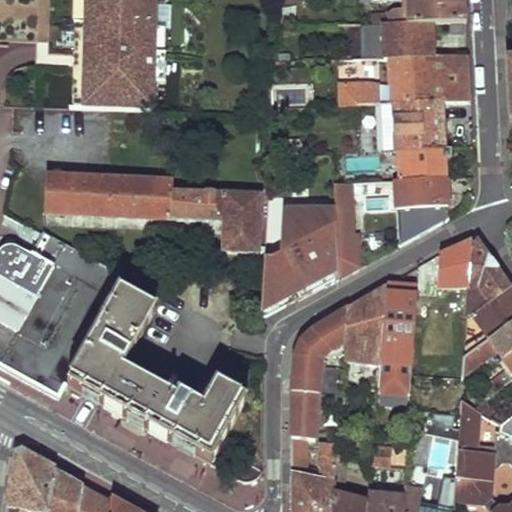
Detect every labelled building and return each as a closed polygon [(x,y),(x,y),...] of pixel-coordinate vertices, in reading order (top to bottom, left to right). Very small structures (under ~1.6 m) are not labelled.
[(89,0),(77,0),(74,111),(86,111),(89,0)] [(89,0),(86,111),(155,114),(157,82),(158,56),(159,30),(160,0),(89,0)] [(387,13),(387,23),(430,22),(465,20),(464,0),(368,0),(369,3),(406,1),(407,12),(387,13)] [(387,13),(370,14),(370,24),(387,23),(387,13)] [(353,55),(353,61),(367,61),(392,59),(431,57),(430,22),(387,23),(370,24),(355,25),(355,36),(381,36),(382,53),(353,55)] [(355,25),(338,26),(339,37),(355,36),(355,25)] [(169,31),(159,30),(158,56),(168,56),(169,31)] [(34,44),(0,44),(0,84),(9,84),(9,61),(34,61),(34,44)] [(339,85),(340,108),(357,107),(440,102),(468,99),(466,54),(431,57),(392,59),(393,83),(339,85)] [(168,56),(158,56),(157,82),(167,83),(168,56)] [(359,137),(360,155),(391,153),(409,151),(443,149),(440,102),(357,107),(358,124),(388,122),(388,111),(392,111),(393,144),(389,145),(389,135),(359,137)] [(409,151),(411,182),(439,180),(439,160),(447,159),(447,148),(443,149),(409,151)] [(391,153),(392,164),(409,163),(409,151),(391,153)] [(174,180),(45,175),(44,184),(173,189),(174,180)] [(392,184),(394,211),(445,207),(443,180),(439,180),(411,182),(392,184)] [(44,184),(44,212),(224,220),(222,249),(260,250),(262,193),(173,189),(44,184)] [(332,207),(334,280),(356,267),(356,232),(350,232),(350,194),(374,193),(374,185),(332,188),(332,207)] [(0,203),(0,360),(15,369),(60,393),(66,383),(121,288),(124,274),(0,203)] [(283,256),(266,256),(264,317),(334,280),(332,207),(284,208),(283,256)] [(470,311),(470,315),(511,286),(480,240),(476,242),(470,311)] [(427,263),(424,285),(441,285),(442,265),(437,257),(427,263)] [(381,388),(416,391),(424,285),(427,263),(391,283),(384,355),(381,388)] [(351,306),(346,352),(384,355),(391,283),(351,306)] [(468,357),(511,324),(511,286),(470,315),(484,336),(469,348),(468,357)] [(121,288),(66,383),(139,423),(209,461),(219,446),(246,398),(217,382),(204,406),(177,391),(174,397),(123,368),(155,309),(121,288)] [(499,352),(504,361),(511,355),(511,324),(468,357),(466,375),(499,352)] [(294,389),(321,394),(342,397),(345,369),(294,361),(294,389)] [(449,379),(446,415),(463,417),(465,404),(466,381),(449,379)] [(488,402),(511,386),(506,381),(497,387),(495,383),(481,392),(488,402)] [(294,389),(293,440),(318,440),(321,394),(294,389)] [(493,422),(500,425),(511,416),(511,406),(497,416),(488,402),(476,411),(493,422)] [(454,511),(477,511),(485,432),(480,432),(481,421),(476,421),(476,411),(465,404),(463,417),(458,481),(454,511)] [(511,416),(500,425),(511,431),(511,416)] [(493,422),(494,451),(511,460),(511,431),(500,425),(493,422)] [(448,469),(450,436),(417,434),(416,467),(448,469)] [(334,511),(338,484),(338,471),(337,471),(338,447),(323,445),(321,469),(326,470),(323,479),(309,476),(309,456),(298,447),(293,448),(293,511),(334,511)] [(219,446),(209,461),(242,480),(247,481),(253,481),(258,478),(261,474),(261,469),(219,446)] [(388,469),(391,448),(373,446),(370,467),(388,469)] [(9,509),(8,511),(50,511),(56,476),(40,468),(24,459),(18,461),(9,509)] [(56,476),(50,511),(78,511),(84,491),(69,483),(56,476)] [(454,511),(458,481),(449,480),(445,511),(425,511),(424,511),(424,501),(407,490),(406,498),(406,511),(408,511),(454,511)] [(225,484),(226,505),(258,504),(257,482),(225,484)] [(370,511),(371,503),(338,484),(334,511),(370,511)] [(84,491),(78,511),(111,511),(113,506),(97,498),(84,491)] [(371,503),(370,511),(405,511),(406,511),(406,498),(372,493),(371,503)]
